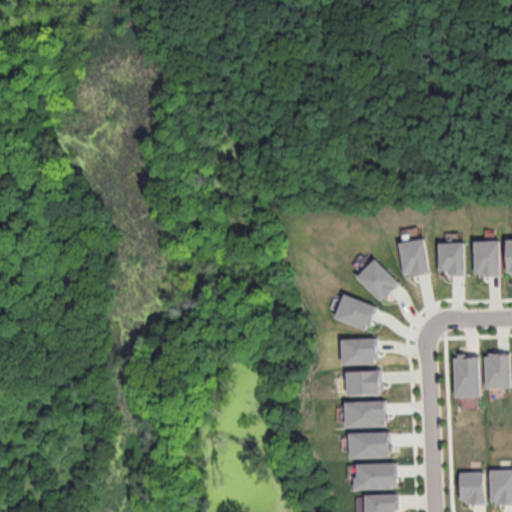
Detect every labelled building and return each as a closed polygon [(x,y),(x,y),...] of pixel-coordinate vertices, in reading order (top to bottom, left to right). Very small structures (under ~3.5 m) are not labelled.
[(401,241),(407,276),(433,272),(426,237),(401,241)] [(475,240),(476,275),(502,275),(501,239),(475,240)] [(467,273),(466,241),(440,242),(441,274),(467,273)] [(359,276),(384,301),(402,282),(377,258),(359,276)] [(338,317),(370,330),(379,305),(347,293),(338,317)] [(378,337),(343,338),(344,364),(379,363),(378,337)] [(511,386),(511,351),(486,352),(487,388),(511,386)] [(456,396),(483,395),(482,354),(456,354),(456,396)] [(349,394),(384,394),(383,369),(349,370),(349,394)] [(348,427),(388,426),(387,399),(347,401),(348,427)] [(392,430),(350,432),(351,458),(393,457),(392,430)] [(398,462),(357,463),(357,489),(398,487),(398,462)] [(511,467),(491,469),(492,504),(511,503),(511,467)] [(461,471),(461,499),(470,499),(470,504),(486,503),(486,471),(461,471)] [(366,511),(398,511),(398,493),(366,494),(366,511)]
